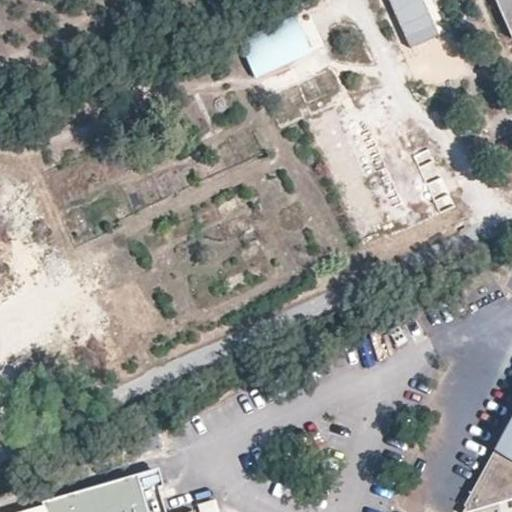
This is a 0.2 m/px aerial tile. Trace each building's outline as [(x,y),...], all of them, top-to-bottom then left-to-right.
[(445,40),(427,0),(387,0),(413,54),(445,40)] [(511,0),(495,0),(511,37),(511,0)] [(259,76),(317,50),(302,16),(244,42),(259,76)] [(511,511),(511,448),(479,511),(511,511)] [(20,511),(194,511),(195,511),(194,511),(165,511),(159,488),(164,487),(159,469),(43,502),(43,505),(20,511)] [(220,511),(217,499),(197,504),(199,511),(220,511)]
